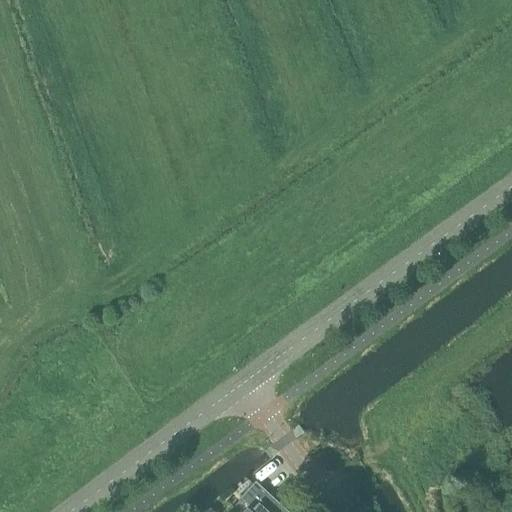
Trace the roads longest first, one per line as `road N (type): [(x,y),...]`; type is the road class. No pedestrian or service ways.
road 1 (tertiary): [(241,384),(511,185)]
road 2 (tertiary): [(71,511),(241,384)]
road 3 (unclassified): [(336,511),(241,384)]
